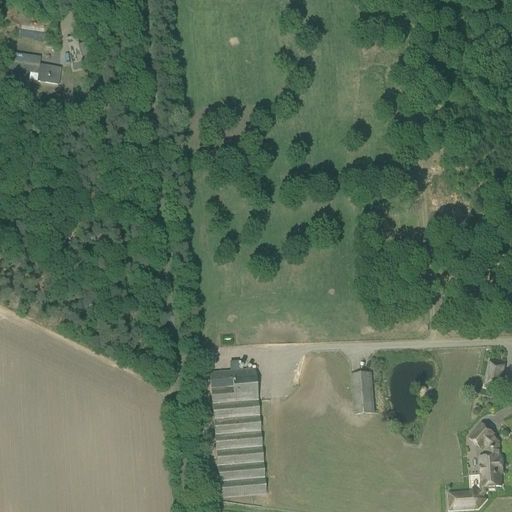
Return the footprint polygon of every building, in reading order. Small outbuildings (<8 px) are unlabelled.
[(65,40),(70,59),(71,65),(82,63),(76,37),(65,40)] [(13,55),(11,65),(10,74),(18,75),(19,69),(29,71),(27,80),(57,85),(59,69),(38,66),(39,59),(13,55)] [(213,341),(222,341),(222,333),(212,334),(213,341)] [(482,389),(499,392),(505,366),(488,362),(482,389)] [(209,374),(210,384),(220,499),(265,495),(257,401),(254,370),(209,374)] [(371,374),(351,376),(351,386),(354,416),(374,414),(371,384),(371,374)] [(481,425),(468,439),(482,451),(485,448),(486,449),(486,458),(481,458),(482,476),(484,476),(485,485),(480,485),(480,491),(475,497),(474,497),(470,493),(448,495),(449,511),(477,510),(486,501),(482,498),(486,494),(486,488),(501,487),(500,475),(502,475),(501,457),(499,457),(498,442),(490,435),(491,433),(481,425)]
